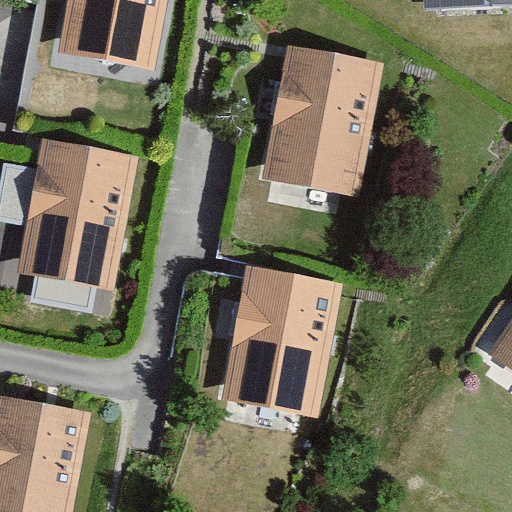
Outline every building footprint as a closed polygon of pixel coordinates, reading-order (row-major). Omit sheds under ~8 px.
[(68,0),(60,49),(161,68),(173,0),(68,0)] [(298,46),(274,173),(360,189),(383,61),(298,46)] [(56,141),(32,267),(124,281),(149,158),(56,141)] [(253,266),(228,392),(320,410),(345,284),(253,266)] [(511,313),(485,355),(511,372),(511,313)] [(7,395),(0,443),(0,511),(78,511),(96,408),(7,395)]
